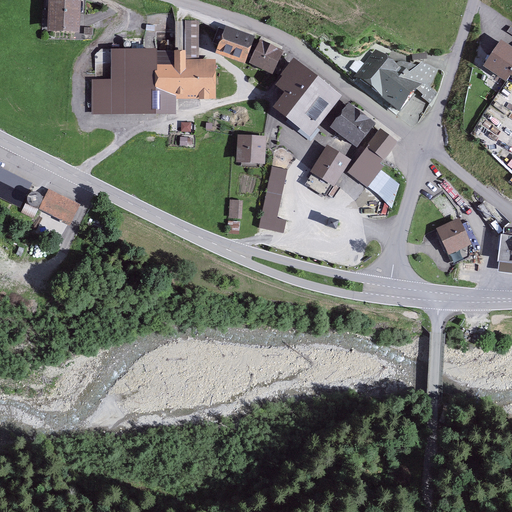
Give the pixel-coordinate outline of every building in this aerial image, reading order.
[(59,0),(53,0),(52,33),(82,34),(83,1),(59,0)] [(91,114),(176,114),(176,99),(196,99),(215,99),(215,59),(199,59),(199,21),(185,21),(185,51),(157,51),(157,48),(110,48),(110,78),(91,78),(91,114)] [(218,55),(246,64),(255,37),(227,27),(218,55)] [(253,66),(275,77),(287,53),(264,42),(253,66)] [(509,82),(511,76),(511,46),(505,42),(487,67),(509,82)] [(402,114),(418,94),(424,98),(422,100),(429,105),(435,96),(429,89),(437,72),(423,64),(418,69),(407,65),(399,65),(397,68),(376,51),(355,77),(402,114)] [(280,106),(315,134),(343,99),(297,62),(279,85),(290,93),(280,106)] [(334,129),(360,148),(378,124),(351,105),(334,129)] [(384,160),(399,141),(383,129),(368,149),(384,160)] [(242,137),(241,164),(266,165),(268,138),(242,137)] [(315,172),(338,186),(353,161),(330,148),(315,172)] [(350,174),(371,190),(387,169),(381,164),(384,160),(368,149),(350,174)] [(0,199),(21,209),(33,185),(0,168),(0,199)] [(273,169),(260,229),(274,232),(287,172),(273,169)] [(81,207),(51,192),(42,210),(72,225),(81,207)] [(230,202),(230,219),(241,220),(242,203),(230,202)] [(329,227),(340,230),(342,222),(332,219),(329,227)] [(441,230),(453,255),(473,246),(460,221),(441,230)] [(511,235),(501,234),(498,261),(499,261),(498,271),(511,273),(511,235)]
